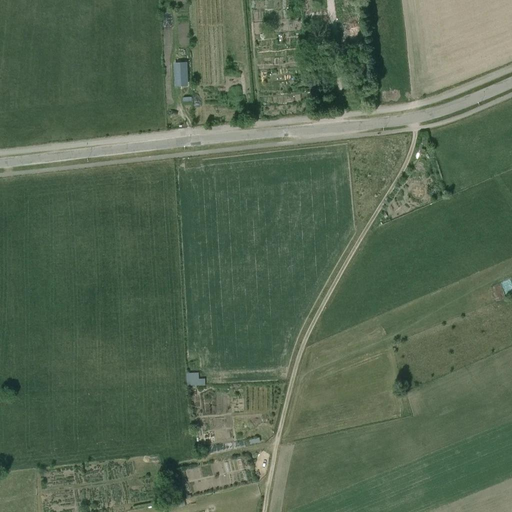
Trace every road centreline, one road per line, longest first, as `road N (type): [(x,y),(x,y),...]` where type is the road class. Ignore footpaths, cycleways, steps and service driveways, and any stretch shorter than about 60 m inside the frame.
road 1 (tertiary): [(511,83),(411,118),(0,164)]
road 2 (track): [(263,511),(304,343),(412,147),(411,118),(379,111)]
